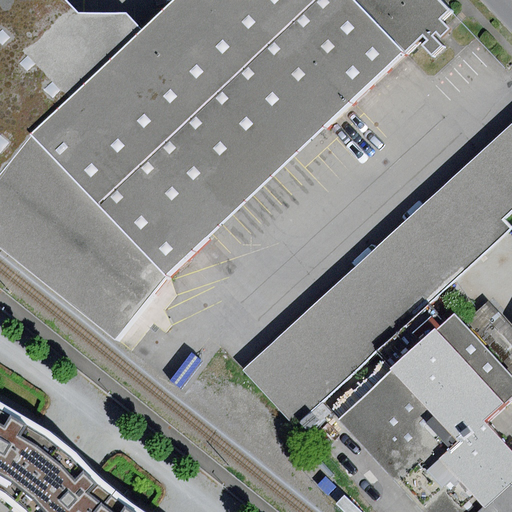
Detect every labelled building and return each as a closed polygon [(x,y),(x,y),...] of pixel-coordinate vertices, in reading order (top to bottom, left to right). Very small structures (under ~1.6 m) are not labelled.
[(0,0),(0,247),(115,341),(132,320),(168,275),(31,136),(142,31),(125,14),(77,13),(64,0),(0,0)] [(354,0),(175,0),(142,31),(31,136),(168,275),(404,51),(354,0)] [(440,0),(354,0),(404,51),(422,34),(428,40),(423,45),(432,54),(441,45),(432,37),(436,33),(441,37),(450,29),(441,19),(450,10),(440,0)] [(511,125),(243,371),(294,426),(511,228),(503,219),(511,210),(511,125)] [(196,297),(168,275),(132,320),(160,342),(196,297)] [(511,327),(489,302),(467,321),(509,367),(511,364),(511,327)] [(511,376),(454,314),(393,370),(459,441),(439,459),(485,508),(511,483),(511,451),(486,423),(511,399),(511,376)] [(424,511),(480,511),(485,508),(439,459),(459,441),(393,370),(337,419),(424,511)] [(0,409),(0,489),(15,500),(52,441),(28,428),(0,409)] [(64,452),(52,441),(15,500),(25,507),(27,508),(29,511),(99,511),(111,497),(95,483),(74,460),(64,452)] [(480,511),(511,511),(511,483),(485,508),(480,511)] [(131,511),(111,497),(99,511),(131,511)]
